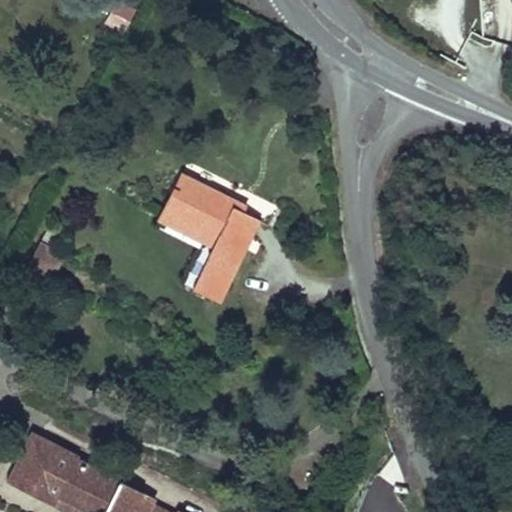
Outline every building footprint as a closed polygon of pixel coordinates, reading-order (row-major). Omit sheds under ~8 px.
[(183,170),(165,205),(216,233),(191,280),(216,293),(258,215),(233,201),(235,198),(183,170)] [(216,233),(165,205),(156,220),(198,242),(180,274),(191,280),(216,233)] [(98,511),(100,511),(136,511),(143,500),(146,495),(67,451),(68,448),(30,426),(4,471),(46,495),(52,485),(98,511)] [(76,511),(97,511),(98,511),(52,485),(46,495),(76,511)] [(165,511),(143,500),(136,511),(165,511)]
